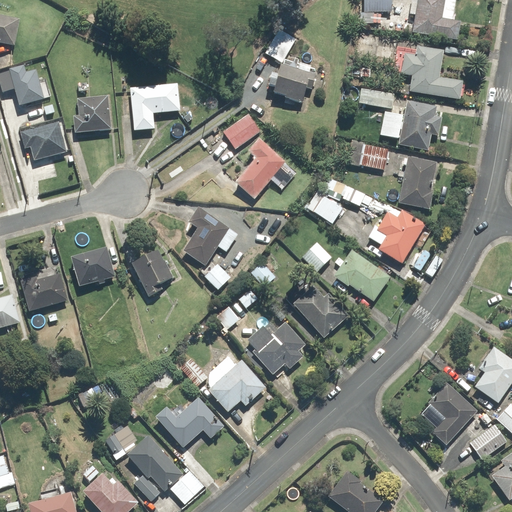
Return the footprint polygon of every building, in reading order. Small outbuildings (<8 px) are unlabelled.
[(364,0),(365,12),(392,12),(392,0),(364,0)] [(461,23),(443,20),(446,0),(419,0),(413,33),(458,41),(461,23)] [(21,20),(0,15),(0,43),(16,47),(21,20)] [(373,17),(359,15),(358,25),(371,27),(373,17)] [(280,31),(266,54),(283,64),(296,40),(280,31)] [(361,32),(358,53),(394,59),(397,38),(361,32)] [(464,83),(440,79),(445,52),(418,48),(416,57),(405,55),(402,75),(413,77),(411,92),(438,97),(461,101),(464,83)] [(277,88),(275,94),(287,97),(286,99),(309,105),(319,68),(302,63),(304,55),(296,53),(294,61),(286,59),(284,67),(283,66),(280,76),(273,74),(270,86),(277,88)] [(15,87),(20,104),(44,98),(36,68),(27,71),(25,65),(0,71),(0,82),(2,91),(15,87)] [(178,84),(131,89),(135,132),(155,130),(154,114),(181,112),(178,84)] [(392,109),(395,95),(362,90),(360,104),(392,109)] [(74,117),(76,134),(112,130),(109,97),(78,100),(80,117),(74,117)] [(438,108),(408,102),(400,145),(429,151),(432,136),(439,137),(443,118),(436,117),(438,108)] [(183,117),(189,125),(201,116),(196,109),(183,117)] [(385,113),(381,136),(400,140),(404,117),(385,113)] [(224,133),(236,150),(261,133),(249,115),(224,133)] [(60,123),(22,133),(26,150),(32,148),(35,161),(68,153),(60,123)] [(236,184),(255,200),(287,163),(260,141),(250,153),(257,160),(236,184)] [(352,141),(352,143),(348,163),(347,165),(360,167),(361,166),(385,171),(389,151),(365,145),(365,144),(352,141)] [(438,163),(409,158),(400,204),(431,210),(434,193),(432,192),(438,163)] [(343,196),(347,187),(327,178),(323,187),(343,196)] [(324,197),(314,213),(333,225),(343,209),(324,197)] [(184,252),(206,267),(231,229),(200,209),(190,224),(199,230),(184,252)] [(379,251),(403,264),(426,225),(403,212),(398,219),(389,213),(378,232),(387,237),(379,251)] [(353,241),(361,231),(341,216),(334,226),(353,241)] [(303,258),(318,273),(332,259),(318,244),(303,258)] [(108,249),(72,259),(80,288),(116,277),(108,249)] [(391,278),(352,251),(335,277),(349,287),(350,286),(374,302),(391,278)] [(160,252),(134,266),(150,297),(163,291),(160,285),(173,279),(160,252)] [(264,288),(276,278),(263,264),(252,274),(264,288)] [(218,265),(206,278),(219,291),(231,278),(218,265)] [(22,282),(30,312),(69,301),(61,274),(38,281),(37,278),(22,282)] [(314,287),(294,305),(325,339),(350,317),(330,294),(325,299),(314,287)] [(240,300),(246,309),(258,300),(251,291),(240,300)] [(0,329),(21,324),(14,295),(0,299),(0,329)] [(240,321),(229,308),(217,318),(228,331),(240,321)] [(58,310),(46,313),(49,323),(60,320),(58,310)] [(254,354),(274,376),(286,365),(290,370),(304,357),(299,352),(307,346),(286,324),(272,337),(264,328),(249,343),(256,351),(254,354)] [(474,387),(498,403),(511,383),(511,359),(494,347),(479,369),(484,373),(474,387)] [(212,389),(209,391),(229,413),(242,402),(246,407),(267,388),(243,362),(237,367),(229,358),(204,380),(212,389)] [(207,377),(192,360),(183,368),(198,385),(207,377)] [(167,364),(151,378),(164,393),(180,379),(167,364)] [(100,383),(90,386),(95,398),(104,394),(100,383)] [(433,432),(447,445),(478,411),(447,383),(428,403),(445,418),(433,432)] [(225,428),(218,419),(200,399),(186,411),(177,419),(168,409),(157,418),(166,429),(184,449),(204,431),(212,439),(225,428)] [(511,404),(497,419),(511,432),(511,404)] [(482,459),(507,442),(495,425),(470,443),(482,459)] [(124,449),(115,436),(106,442),(115,455),(124,449)] [(184,475),(149,437),(128,456),(149,480),(152,477),(165,492),(184,475)] [(492,476),(509,500),(511,498),(511,452),(501,461),(505,466),(492,476)] [(0,456),(0,489),(16,485),(12,473),(10,474),(4,455),(0,456)] [(100,475),(93,466),(82,474),(89,483),(100,475)] [(328,496),(349,511),(375,511),(384,501),(360,483),(362,481),(347,471),(328,496)] [(104,475),(84,493),(101,511),(130,511),(139,504),(119,482),(114,486),(104,475)] [(144,476),(135,484),(152,502),(161,494),(144,476)] [(76,511),(72,494),(29,505),(31,511),(76,511)] [(20,502),(6,505),(7,511),(13,511),(22,510),(20,502)]
